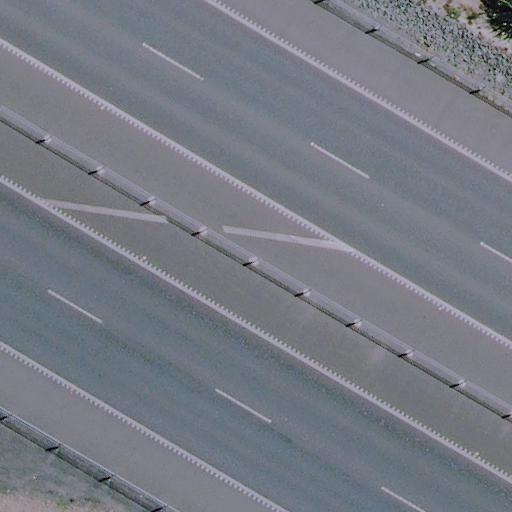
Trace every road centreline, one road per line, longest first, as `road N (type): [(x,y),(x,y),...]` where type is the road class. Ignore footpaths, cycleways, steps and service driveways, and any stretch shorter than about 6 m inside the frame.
road 1 (motorway): [(61,0),(511,270)]
road 2 (motorway): [(420,511),(0,259)]
